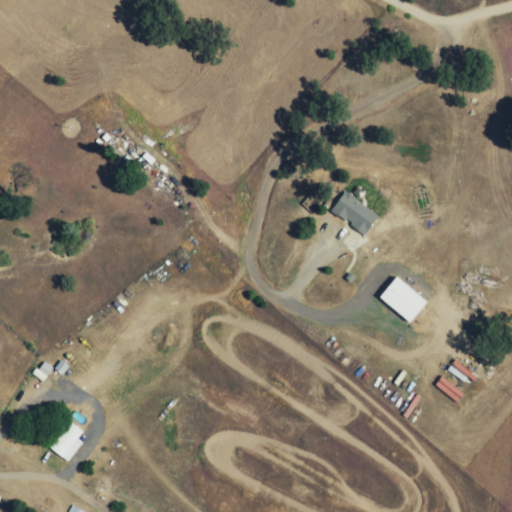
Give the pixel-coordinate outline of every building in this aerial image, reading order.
[(367,234),(381,215),(348,190),(334,209),(367,234)] [(416,321),(432,299),(399,276),(384,299),(416,321)] [(55,367),(45,359),(35,373),(45,381),(55,367)] [(70,364),(62,359),(56,368),(64,373),(70,364)] [(70,461),(85,441),(81,437),(86,431),(77,424),(69,434),(64,430),(51,446),(70,461)]
